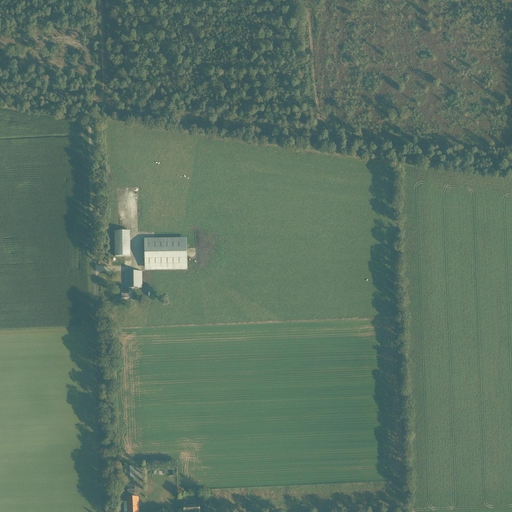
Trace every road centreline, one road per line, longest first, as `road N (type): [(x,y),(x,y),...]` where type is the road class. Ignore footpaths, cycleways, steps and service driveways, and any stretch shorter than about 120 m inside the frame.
road 1 (track): [(511,162),(314,133),(307,0)]
road 2 (unclassified): [(104,511),(92,230)]
road 3 (track): [(0,106),(89,120),(93,104),(103,101),(99,0)]
road 4 (track): [(103,101),(314,133)]
